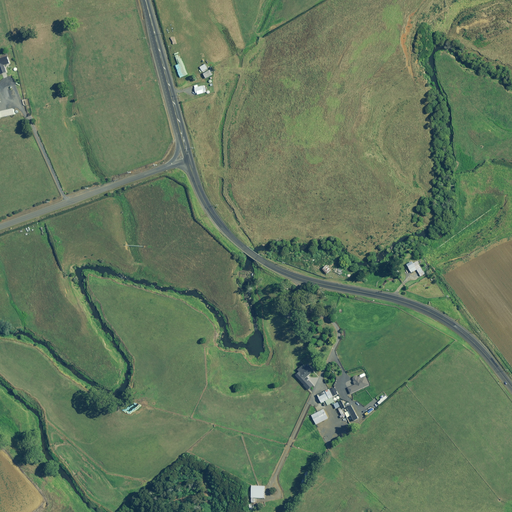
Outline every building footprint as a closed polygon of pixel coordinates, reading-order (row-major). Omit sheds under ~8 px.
[(10,63),(7,56),(0,58),(0,69),(1,74),(7,72),(5,65),(10,63)] [(206,92),(204,86),(195,88),(196,93),(198,93),(198,95),(206,92)] [(0,117),(15,114),(14,108),(0,111),(0,117)] [(425,274),(418,261),(414,263),(413,261),(408,264),(412,273),(417,270),(421,276),(425,274)] [(327,265),(323,269),(327,274),(332,270),(327,265)] [(313,386),(314,387),(319,377),(309,365),(307,367),(304,364),(298,369),(300,372),(296,375),(309,390),(313,386)] [(366,376),(362,378),(362,377),(361,377),(360,375),(357,377),(357,376),(352,378),(355,384),(348,388),(351,394),(370,385),(366,376)] [(333,397),(329,389),(318,395),(322,403),(333,397)] [(359,419),(352,405),(347,408),(350,413),(346,415),(351,425),(355,422),(354,421),(359,419)] [(328,418),(323,409),(312,415),(317,425),(328,418)] [(311,474),(306,472),(302,482),(306,484),(311,474)] [(253,507),(257,507),(257,502),(257,498),(264,498),(265,486),(252,486),(251,502),(254,502),(253,507)]
